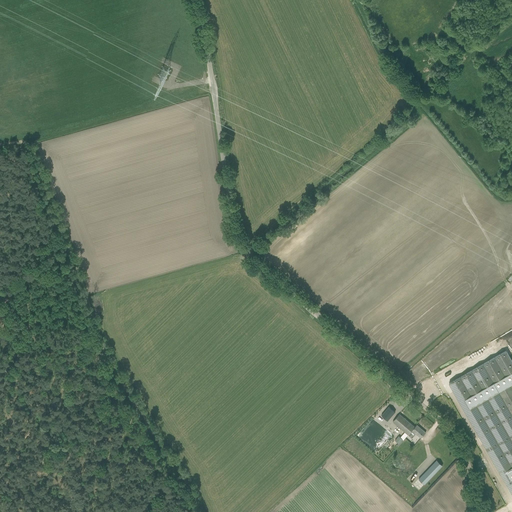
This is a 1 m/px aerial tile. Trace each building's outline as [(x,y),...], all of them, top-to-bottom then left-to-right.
[(449,384),(511,494),(511,360),(506,350),(449,384)] [(415,384),(418,391),(431,386),(428,379),(415,384)] [(395,412),(389,407),(382,415),(388,421),(395,412)] [(399,414),(396,418),(393,421),(408,434),(412,430),(415,427),(399,414)] [(417,425),(415,427),(412,430),(421,438),(426,433),(417,425)] [(403,440),(399,436),(395,440),(399,443),(396,445),(398,447),(400,444),(403,440)] [(393,444),(387,452),(390,454),(396,446),(393,444)] [(442,466),(437,460),(419,479),(424,484),(442,466)]
